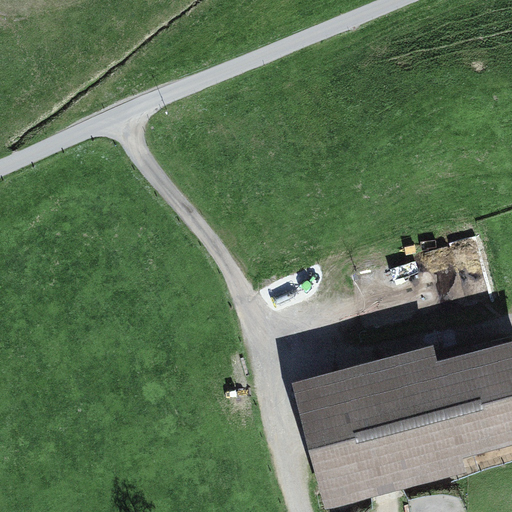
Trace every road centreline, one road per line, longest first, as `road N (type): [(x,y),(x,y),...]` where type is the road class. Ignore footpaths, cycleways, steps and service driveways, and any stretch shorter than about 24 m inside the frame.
road 1 (tertiary): [(410,0),(0,173)]
road 2 (track): [(304,511),(250,298),(120,122)]
